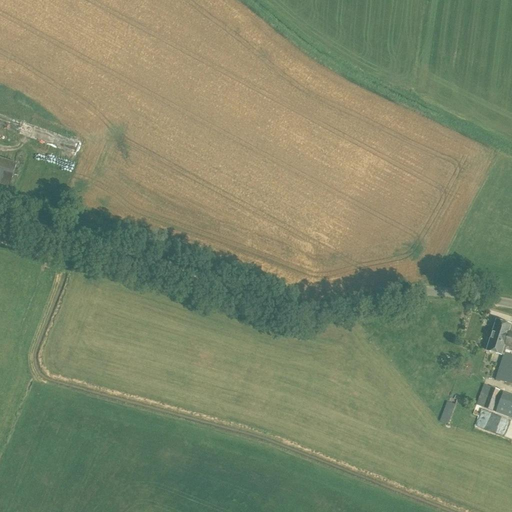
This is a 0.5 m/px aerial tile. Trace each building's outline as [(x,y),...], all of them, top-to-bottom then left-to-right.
[(12,178),(0,174),(0,186),(9,189),(12,178)] [(504,351),(511,353),(511,328),(509,327),(510,325),(495,320),(486,351),(502,356),(504,351)] [(511,353),(504,351),(502,356),(495,379),(511,384),(511,353)] [(492,410),(499,391),(483,385),(476,405),(492,410)] [(448,424),(455,405),(447,402),(440,421),(448,424)] [(511,419),(489,414),(487,423),(491,424),(490,428),(511,434),(511,419)]
